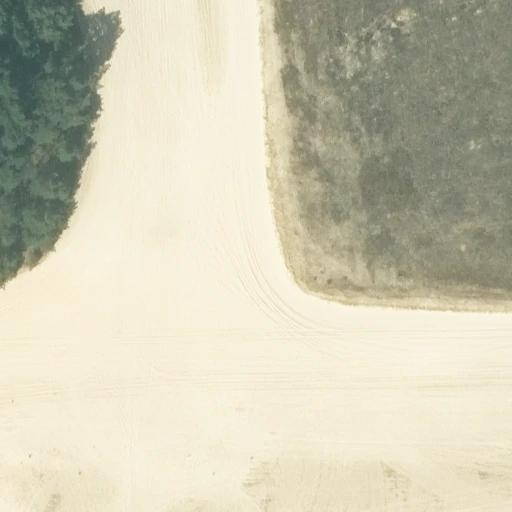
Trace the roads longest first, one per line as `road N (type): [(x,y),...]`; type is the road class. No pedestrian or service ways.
road 1 (track): [(136,0),(155,121),(135,511)]
road 2 (track): [(511,437),(0,454)]
